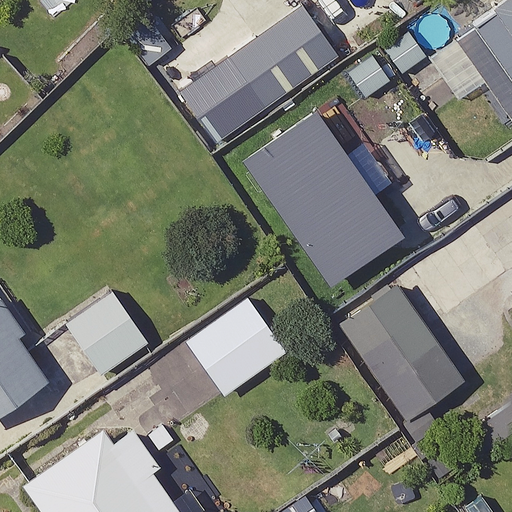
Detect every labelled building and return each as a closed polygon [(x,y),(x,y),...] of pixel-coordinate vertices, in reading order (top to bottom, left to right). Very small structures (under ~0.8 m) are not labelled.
[(511,0),(499,0),(493,5),(495,8),(511,32),(511,0)] [(302,1),(179,87),(216,139),(339,53),(302,1)] [(511,32),(495,8),(474,23),(511,75),(511,32)] [(158,15),(130,35),(162,81),(190,62),(158,15)] [(383,44),(402,71),(426,54),(407,27),(383,44)] [(372,52),(348,69),(366,95),(390,78),(372,52)] [(242,157),(329,282),(401,232),(314,107),(242,157)] [(396,279),(337,319),(405,419),(464,379),(396,279)] [(113,288),(66,320),(102,372),(149,339),(113,288)] [(248,293),(185,338),(224,393),(287,349),(248,293)] [(0,304),(0,414),(52,377),(0,304)] [(160,463),(132,423),(115,435),(104,420),(19,480),(42,511),(183,511),(153,469),(160,463)] [(497,511),(483,492),(466,504),(471,511),(497,511)]
